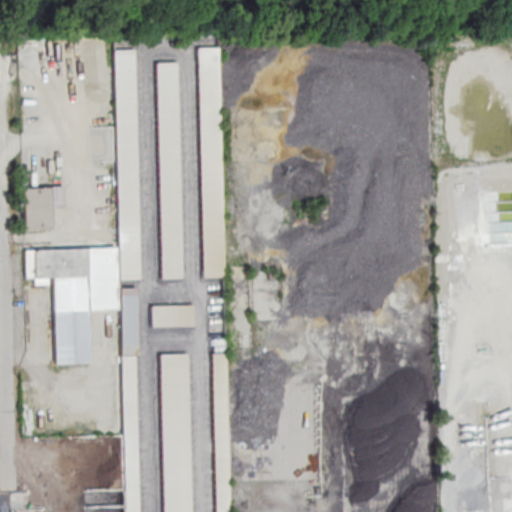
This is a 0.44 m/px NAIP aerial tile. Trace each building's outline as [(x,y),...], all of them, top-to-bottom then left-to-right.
[(200,277),(222,277),(219,47),(197,48),(200,277)] [(116,248),(23,250),(24,277),(33,277),(33,283),(52,283),(54,363),(89,362),(88,310),(117,309),(117,280),(139,279),(134,49),(112,50),(116,248)] [(158,279),(180,279),(176,62),(155,63),(158,279)] [(62,209),(62,187),(21,188),(22,231),(50,230),(50,209),(62,209)] [(120,288),(123,511),(138,511),(134,288),(120,288)] [(192,306),(150,306),(150,327),(192,327),(192,306)] [(159,355),(161,511),(189,511),(188,354),(159,355)] [(213,511),(228,511),(226,354),(211,354),(213,511)]
